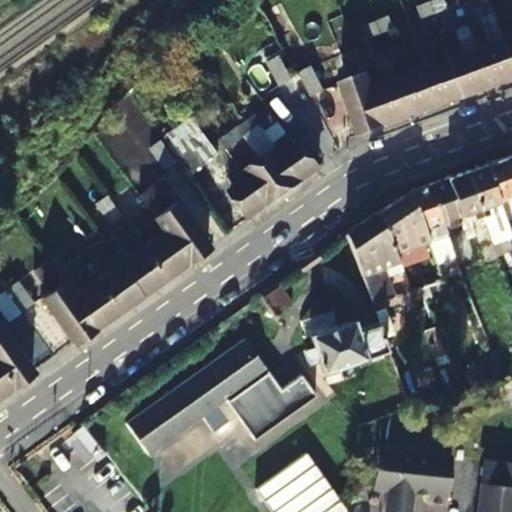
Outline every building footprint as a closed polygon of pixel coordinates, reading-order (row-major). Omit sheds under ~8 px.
[(502,49),(506,47),(506,46),(511,44),(503,22),(493,26),(502,49)] [(473,60),(479,58),(478,58),(482,56),(474,35),(465,38),(473,60)] [(448,71),(453,69),(452,68),(457,66),(449,44),(439,48),(448,71)] [(478,58),(479,58),(493,94),(511,86),(511,62),(506,47),(502,49),(482,56),(478,58)] [(423,81),(427,79),(433,77),(424,55),(414,59),(423,81)] [(288,65),(302,87),(314,79),(301,58),(288,65)] [(452,68),(453,69),(466,104),(493,94),(479,58),(473,60),(457,66),(452,68)] [(356,91),(349,93),(343,96),(362,145),(385,136),(362,78),(357,64),(347,68),(356,91)] [(396,91),(401,89),(406,87),(397,65),(387,69),(396,91)] [(347,68),(340,70),(349,93),(356,91),(347,68)] [(433,77),(427,79),(441,114),(466,104),(453,69),(448,71),(433,77)] [(382,97),(373,74),(362,78),(385,136),(414,124),(401,89),(396,91),(382,97)] [(406,87),(401,89),(414,124),(441,114),(427,79),(423,81),(406,87)] [(245,135),(262,126),(257,116),(220,135),(239,171),(258,161),(245,135)] [(193,117),(164,135),(189,176),(218,158),(193,117)] [(225,191),(255,225),(319,167),(290,134),(225,191)] [(150,149),(164,169),(177,160),(163,140),(150,149)] [(511,154),(486,165),(500,202),(511,197),(511,154)] [(482,208),(489,205),(500,202),(486,165),(468,171),(482,208)] [(428,186),(441,222),(446,220),(456,217),(474,210),(482,208),(468,171),(428,186)] [(428,186),(410,193),(427,239),(429,243),(436,263),(445,259),(449,268),(458,265),(441,222),(428,186)] [(381,213),(396,255),(429,243),(427,239),(410,193),(381,213)] [(190,265),(208,251),(175,204),(162,230),(190,265)] [(485,217),(491,215),(489,205),(482,208),(485,217)] [(482,208),(474,210),(477,220),(485,217),(482,208)] [(374,309),(396,300),(386,271),(400,265),(396,255),(381,213),(347,236),(374,309)] [(456,217),(446,220),(448,227),(458,223),(456,217)] [(166,282),(190,265),(162,230),(138,248),(166,282)] [(138,248),(117,258),(142,300),(166,282),(138,248)] [(119,316),(142,300),(117,258),(93,277),(99,285),(119,316)] [(443,281),(439,269),(406,280),(411,293),(418,291),(443,281)] [(94,333),(119,316),(99,285),(85,294),(77,283),(63,288),(94,333)] [(292,304),(279,286),(261,299),(273,317),(292,304)] [(75,347),(94,333),(63,288),(44,301),(75,347)] [(32,300),(19,305),(25,314),(36,306),(32,300)] [(11,325),(24,316),(18,305),(3,311),(2,311),(11,325)] [(317,351),(321,363),(325,375),(390,353),(381,329),(363,336),(359,326),(314,341),(317,351)] [(0,364),(15,386),(35,373),(5,330),(0,333),(0,364)] [(149,460),(201,422),(213,437),(228,426),(216,410),(224,404),(236,420),(255,444),(315,399),(300,379),(280,394),(243,344),(127,431),(137,444),(149,460)] [(310,367),(321,363),(317,351),(306,354),(310,367)] [(0,396),(15,386),(0,364),(0,396)] [(105,459),(81,428),(61,441),(87,472),(105,459)] [(449,504),(454,457),(379,449),(376,489),(390,490),(388,511),(413,511),(415,493),(430,494),(430,502),(449,504)] [(331,511),(300,462),(248,495),(258,511),(331,511)] [(511,511),(511,484),(484,482),(481,511),(511,511)]
